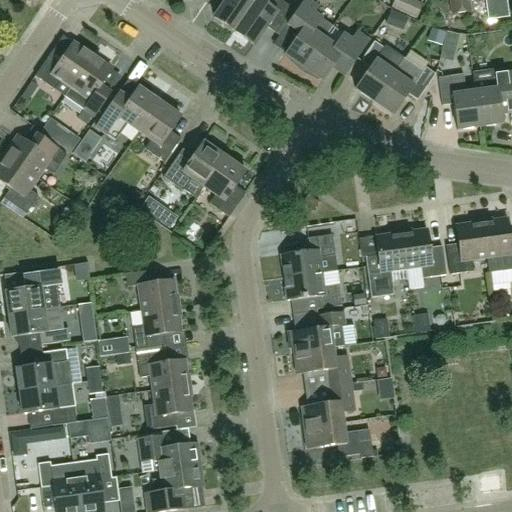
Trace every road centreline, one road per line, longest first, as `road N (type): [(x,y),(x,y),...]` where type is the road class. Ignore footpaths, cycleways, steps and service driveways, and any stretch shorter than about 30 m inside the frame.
road 1 (residential): [(273,509),(248,260),(260,202),(311,121)]
road 2 (unclassified): [(311,121),(121,0)]
road 3 (unclassified): [(511,167),(311,121)]
